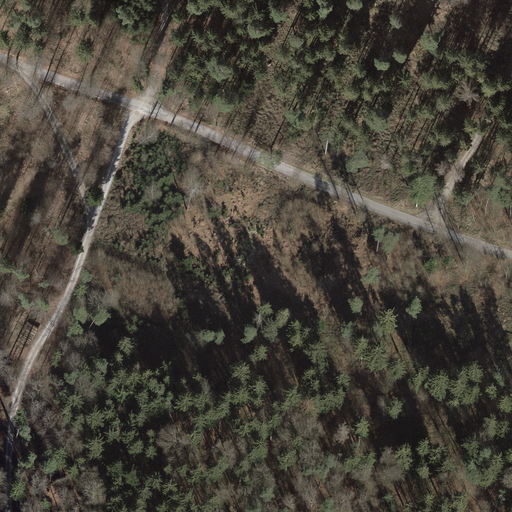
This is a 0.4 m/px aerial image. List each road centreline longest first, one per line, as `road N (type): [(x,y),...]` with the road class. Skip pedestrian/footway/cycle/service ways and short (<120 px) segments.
road 1 (unclassified): [(0,58),(511,255)]
road 2 (track): [(32,71),(94,220),(20,388),(9,511)]
road 3 (track): [(511,397),(456,387),(115,493),(85,511)]
road 4 (track): [(165,0),(156,74),(128,124),(94,220)]
road 5 (track): [(432,229),(511,65)]
